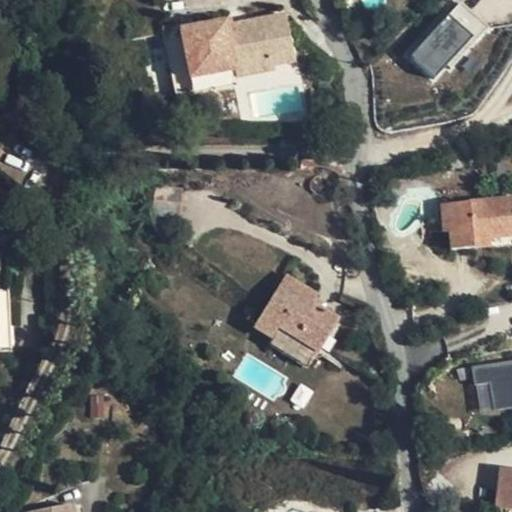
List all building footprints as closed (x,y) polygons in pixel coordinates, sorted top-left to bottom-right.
[(434,80),(485,26),(459,2),(408,56),(434,80)] [(229,21),(198,27),(179,30),(188,78),(232,72),(233,76),(272,70),(271,65),(294,62),(284,16),(230,27),(229,21)] [(188,78),(179,30),(164,33),(161,33),(172,97),(176,96),(234,87),(233,76),(232,72),(188,78)] [(511,235),(511,199),(441,205),(443,232),(449,232),(451,249),(489,247),(488,237),(511,235)] [(253,328),(255,330),(268,338),(266,343),(308,369),(339,319),(313,303),(317,295),(285,276),(253,328)] [(8,289),(0,289),(0,351),(11,350),(8,289)] [(261,351),(266,343),(268,338),(255,330),(248,342),(261,351)] [(511,360),(470,368),(479,414),(511,407),(511,360)] [(511,469),(500,468),(494,507),(511,509),(511,469)]
